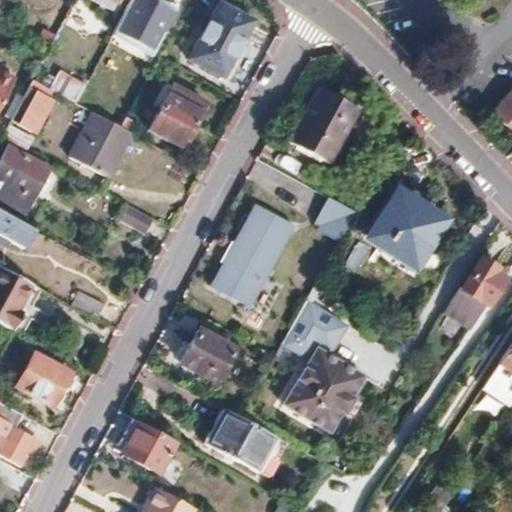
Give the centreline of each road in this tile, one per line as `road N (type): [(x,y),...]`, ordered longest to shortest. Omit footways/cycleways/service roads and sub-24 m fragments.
road 1 (unclassified): [(318,5),(40,511)]
road 2 (residential): [(318,5),(511,194)]
